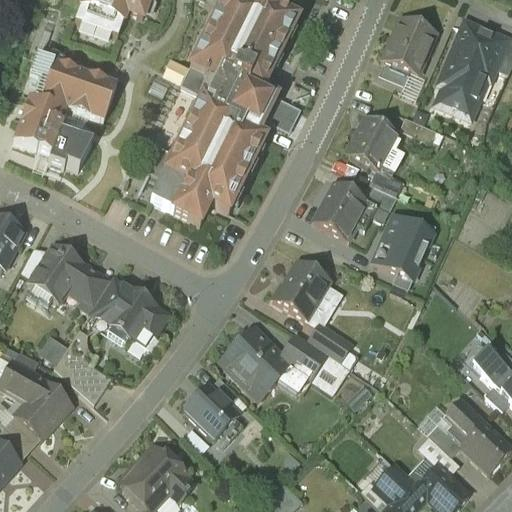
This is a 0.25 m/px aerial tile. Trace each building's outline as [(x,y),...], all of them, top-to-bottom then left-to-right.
[(75,0),(82,3),(73,28),(79,30),(77,38),(107,49),(110,41),(116,44),(125,18),(141,24),(143,20),(150,23),(155,9),(147,7),(149,0),(75,0)] [(207,0),(202,10),(217,17),(188,74),(179,93),(200,103),(195,113),(199,115),(197,121),(193,119),(172,161),(157,154),(145,179),(159,186),(149,207),(163,215),(198,232),(209,210),(227,219),(263,145),(256,142),(263,128),(274,105),(260,98),(271,77),(267,75),(269,69),(273,71),(285,48),(281,46),(284,41),(288,42),(296,26),(278,17),(286,0),(207,0)] [(434,39),(400,24),(382,67),(383,68),(409,79),(416,82),(434,39)] [(464,30),(447,68),(448,69),(439,91),(443,93),(435,111),(468,125),(485,85),(488,86),(492,75),(504,47),(503,46),(464,30)] [(504,47),(492,75),(507,81),(511,68),(511,48),(504,45),(503,46),(504,47)] [(115,92),(35,64),(27,84),(44,90),(38,106),(28,103),(11,149),(21,153),(48,163),(77,177),(90,151),(58,139),(60,132),(59,132),(65,116),(102,129),(115,92)] [(409,79),(383,68),(378,82),(403,92),(409,79)] [(299,117),(274,105),(263,128),(287,141),(299,117)] [(397,140),(364,123),(345,160),(377,177),(397,140)] [(434,137),(404,124),(398,136),(429,150),(434,137)] [(364,207),(333,190),(312,228),(347,248),(356,233),(363,237),(376,213),(365,206),(364,207)] [(396,203),(371,192),(364,207),(365,206),(376,213),(388,219),(396,203)] [(415,234),(391,223),(371,269),(396,279),(391,291),(407,297),(434,234),(418,227),(415,234)] [(22,239),(0,227),(0,272),(3,274),(22,239)] [(82,272),(52,252),(27,290),(57,310),(68,293),(69,292),(64,288),(76,270),(81,273),(82,272)] [(297,268),(283,291),(281,290),(271,306),(303,325),(304,326),(308,320),(328,287),(297,268)] [(97,282),(82,272),(81,273),(76,270),(64,288),(69,292),(68,293),(83,303),(94,286),(95,287),(97,282)] [(83,303),(76,314),(88,321),(93,314),(106,294),(95,287),(94,286),(83,303)] [(126,296),(110,287),(106,294),(121,303),(126,296)] [(131,298),(126,295),(126,296),(121,303),(108,324),(104,330),(119,340),(120,339),(130,346),(133,348),(141,335),(154,315),(155,313),(141,305),(145,298),(145,296),(137,291),(135,291),(131,298)] [(121,303),(106,294),(93,314),(108,324),(121,303)] [(166,322),(154,315),(141,335),(153,343),(154,341),(166,322)] [(320,327),(308,320),(304,326),(303,325),(302,328),(315,335),(320,327)] [(153,343),(141,335),(133,348),(130,346),(131,349),(143,357),(147,356),(155,344),(154,341),(153,343)] [(348,353),(320,335),(310,351),(323,360),(338,369),(348,353)] [(265,350),(262,353),(249,341),(250,340),(249,340),(221,367),(220,368),(236,384),(236,385),(237,385),(241,389),(240,389),(241,390),(241,389),(257,406),(288,376),(290,373),(281,363),(266,349),(265,350)] [(310,351),(295,341),(281,363),(290,373),(288,376),(305,387),(323,360),(310,351)] [(511,367),(499,355),(491,364),(511,383),(511,367)] [(86,371),(65,357),(52,376),(92,412),(109,386),(91,374),(96,365),(92,363),(86,371)] [(485,358),(470,373),(492,394),(509,411),(511,413),(511,383),(491,364),(485,358)] [(37,368),(19,359),(12,370),(31,380),(37,368)] [(12,370),(11,369),(10,370),(0,363),(0,394),(25,409),(44,388),(44,387),(31,380),(12,370)] [(236,402),(218,383),(208,393),(227,412),(236,402)] [(71,412),(44,388),(25,409),(13,422),(39,446),(39,447),(71,412)] [(208,393),(207,392),(183,417),(213,446),(238,421),(227,412),(208,393)] [(483,402),(501,418),(509,411),(492,394),(483,402)] [(460,407),(438,429),(461,451),(482,429),(460,407)] [(39,446),(13,422),(1,436),(8,442),(26,459),(39,446)] [(461,451),(438,429),(426,441),(434,449),(450,464),(461,453),(460,452),(461,451)] [(461,451),(460,452),(461,453),(489,480),(511,457),(482,429),(461,451)] [(26,459),(8,442),(0,450),(0,453),(17,470),(26,459)] [(450,464),(434,449),(424,460),(431,466),(440,466),(445,470),(450,464)] [(0,453),(0,490),(18,470),(17,470),(0,453)] [(161,464),(152,455),(143,464),(140,464),(136,469),(136,474),(138,476),(133,482),(131,480),(128,480),(120,489),(121,490),(121,495),(129,503),(134,502),(142,511),(143,511),(177,511),(179,511),(179,505),(182,502),(184,503),(187,499),(186,498),(190,495),(189,490),(183,483),(185,482),(164,461),(161,464)] [(246,475),(254,469),(243,455),(235,461),(246,475)] [(417,495),(426,505),(432,511),(458,511),(468,502),(438,473),(421,490),(417,495)] [(419,511),(426,505),(417,495),(408,487),(407,488),(394,475),(375,495),(369,489),(360,499),(367,506),(373,511),(419,511)] [(283,490),(260,511),(298,511),(301,509),(283,490)]
